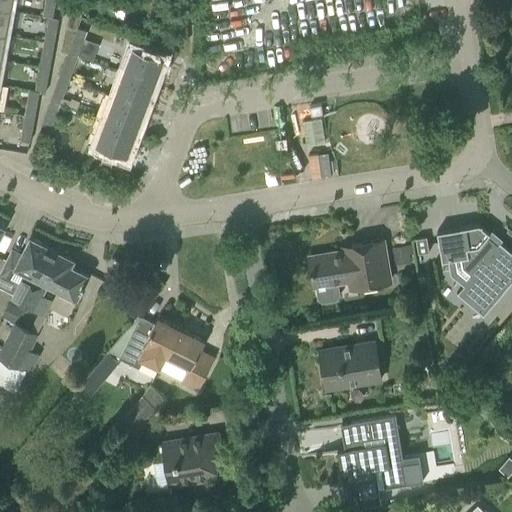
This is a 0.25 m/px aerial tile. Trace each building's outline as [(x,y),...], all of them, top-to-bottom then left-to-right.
[(0,0),(0,7),(10,9),(11,0),(0,0)] [(45,0),(43,15),(53,17),(55,0),(45,0)] [(0,32),(5,34),(10,9),(0,7),(0,32)] [(43,15),(43,16),(48,17),(44,41),(54,43),(58,18),(53,17),(43,15)] [(77,27),(68,51),(77,55),(86,31),(77,27)] [(49,68),(54,43),(44,41),(39,66),(49,68)] [(162,59),(143,52),(133,48),(124,72),(153,83),(162,59)] [(68,79),(77,55),(68,51),(59,75),(68,79)] [(45,93),(49,68),(39,66),(35,91),(39,92),(45,93)] [(144,107),(153,83),(124,72),(115,96),(144,107)] [(60,103),(68,79),(59,75),(50,99),(60,103)] [(39,92),(35,91),(29,90),(24,115),(34,116),(39,92)] [(135,131),(144,107),(115,96),(106,120),(135,131)] [(51,127),(60,103),(50,99),(41,123),(51,127)] [(20,140),(30,142),(34,116),(24,115),(20,140)] [(126,155),(135,131),(106,120),(97,144),(126,155)] [(479,224),(437,231),(440,251),(442,261),(458,258),(474,255),(483,263),(471,276),(467,281),(463,286),(457,293),(483,315),(511,280),(511,252),(499,242),(498,244),(487,234),(488,232),(479,224)] [(23,305),(51,248),(30,237),(21,254),(12,250),(3,268),(0,274),(0,275),(18,285),(10,299),(23,305)] [(427,237),(415,238),(418,254),(429,252),(427,237)] [(352,249),(308,256),(313,286),(316,286),(318,298),(323,302),(336,300),(339,295),(337,282),(336,280),(357,276),(358,287),(370,285),(389,281),(386,260),(383,240),(351,245),(352,249)] [(411,244),(396,244),(397,270),(411,269),(411,244)] [(73,259),(51,248),(23,305),(35,311),(49,284),(76,298),(88,275),(70,266),(73,259)] [(22,308),(9,301),(2,316),(15,322),(22,308)] [(161,369),(181,329),(157,317),(154,322),(139,314),(109,348),(107,351),(139,367),(143,360),(161,369)] [(13,323),(0,350),(0,359),(20,368),(21,369),(31,350),(36,340),(38,335),(37,334),(29,330),(13,323)] [(204,341),(181,329),(161,369),(181,379),(181,380),(198,389),(214,357),(200,350),(204,341)] [(374,341),(339,347),(319,350),(326,388),(381,379),(374,341)] [(72,364),(60,380),(72,390),(84,374),(72,364)] [(167,398),(151,384),(142,394),(158,408),(167,398)] [(138,430),(158,408),(142,394),(123,417),(125,419),(102,444),(119,460),(142,434),(138,430)] [(344,448),(337,449),(343,484),(345,483),(345,479),(374,474),(377,489),(378,488),(403,484),(419,482),(414,455),(399,457),(396,439),(399,439),(395,414),(340,423),(344,448)] [(217,433),(198,436),(162,442),(165,461),(154,463),(158,487),(217,477),(214,462),(222,461),(217,433)] [(511,458),(509,456),(498,468),(508,476),(511,471),(511,458)]
